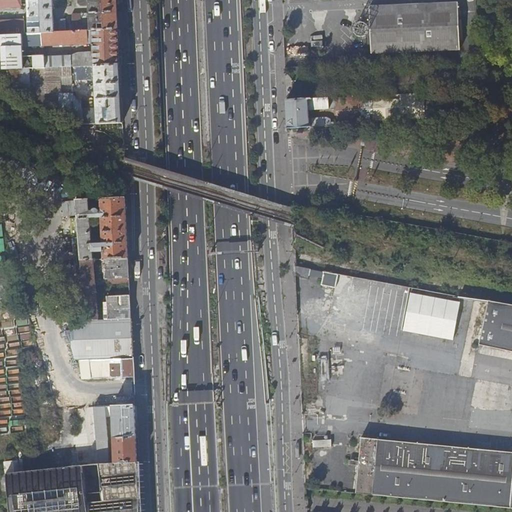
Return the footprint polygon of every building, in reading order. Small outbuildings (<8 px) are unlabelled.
[(53,0),(29,0),(31,34),(55,32),(53,0)] [(119,29),(117,0),(79,0),(79,3),(81,5),(90,5),(91,13),(86,13),(86,17),(91,17),(91,21),(81,22),(80,18),(67,18),(67,19),(68,32),(119,29)] [(461,49),(459,2),(369,6),(372,53),(461,49)] [(7,22),(8,35),(26,34),(26,21),(7,22)] [(0,71),(11,71),(24,69),(72,67),(81,66),(120,64),(119,29),(68,32),(63,32),(55,32),(31,34),(26,34),(8,35),(0,35),(0,71)] [(448,73),(448,60),(432,61),(432,66),(426,67),(426,61),(397,62),(397,68),(391,68),(391,63),(363,64),(363,70),(359,70),(358,64),(318,66),(319,79),(448,73)] [(91,124),(98,124),(123,123),(120,64),(81,66),(81,74),(89,73),(89,78),(96,78),(97,99),(94,99),(94,107),(93,107),(93,111),(85,111),(86,124),(91,124)] [(81,66),(72,67),(72,79),(81,78),(81,74),(81,66)] [(32,100),(76,125),(86,124),(85,111),(84,104),(75,93),(61,93),(22,93),(32,100)] [(425,94),(425,93),(336,98),(337,107),(338,125),(426,119),(426,118),(425,94)] [(437,93),(425,94),(426,118),(439,117),(438,114),(438,103),(437,93)] [(337,107),(336,98),(287,101),(288,128),(323,126),(322,118),(310,119),(310,111),(329,109),(329,108),(337,107)] [(116,146),(123,146),(123,123),(98,124),(98,132),(100,132),(104,134),(116,142),(116,146)] [(76,200),(86,199),(85,188),(74,189),(76,200)] [(90,212),(89,199),(86,199),(76,200),(76,202),(81,261),(94,260),(94,252),(104,251),(104,259),(129,258),(126,197),(101,198),(102,211),(99,211),(99,210),(98,210),(96,209),(93,210),(93,212),(90,212)] [(94,252),(94,260),(104,259),(104,251),(94,252)] [(85,322),(100,321),(94,262),(99,263),(100,268),(98,268),(99,280),(106,279),(106,283),(130,282),(129,258),(104,259),(94,260),(81,261),(83,285),(85,322)] [(331,272),(295,266),(296,277),(309,279),(309,276),(323,279),(322,285),(329,286),(331,272)] [(104,320),(131,319),(131,291),(116,292),(117,296),(105,297),(105,304),(108,306),(109,315),(104,315),(104,320)] [(453,340),(460,302),(399,291),(391,329),(453,340)] [(475,312),(487,313),(487,302),(475,301),(475,312)] [(511,352),(511,305),(489,302),(479,345),(511,352)] [(100,321),(85,322),(89,360),(102,359),(133,358),(131,319),(104,320),(100,321)] [(89,360),(85,322),(68,326),(79,360),(89,360)] [(128,378),(134,378),(133,358),(102,359),(103,379),(110,379),(116,378),(118,378),(119,378),(122,378),(128,378)] [(139,462),(135,405),(111,407),(111,410),(113,410),(116,463),(139,462)] [(110,463),(106,407),(94,407),(99,464),(110,463)] [(511,508),(511,452),(362,439),(360,462),(355,462),(355,465),(360,466),(357,494),(511,508)] [(7,474),(22,472),(20,460),(6,461),(7,474)] [(140,511),(139,462),(116,463),(110,463),(99,464),(91,465),(77,466),(76,467),(22,472),(7,474),(11,511),(140,511)]
